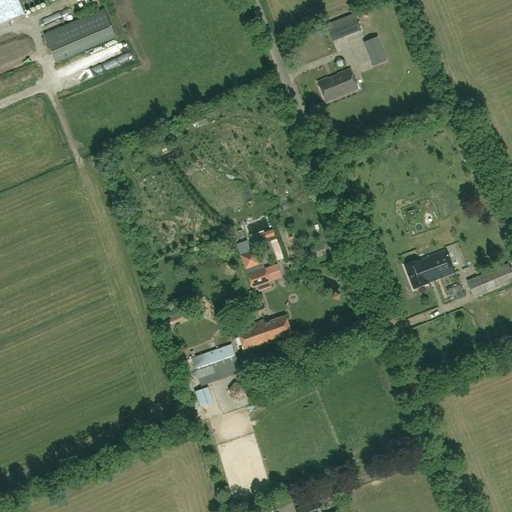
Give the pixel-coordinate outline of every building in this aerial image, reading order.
[(47,0),(0,0),(0,21),(24,11),(24,10),(47,0)] [(117,36),(105,9),(45,34),(57,62),(117,36)] [(50,19),(56,16),(52,9),(46,12),(50,19)] [(361,30),(354,13),(326,25),(333,41),(361,30)] [(387,60),(378,36),(363,42),(373,66),(387,60)] [(0,61),(20,53),(15,40),(0,46),(0,61)] [(317,82),(326,102),(359,89),(351,68),(317,82)] [(56,82),(61,80),(59,72),(53,74),(56,82)] [(277,239),(271,241),(277,260),(284,258),(277,239)] [(464,260),(465,263),(476,260),(471,245),(455,249),(459,262),(464,260)] [(447,250),(420,260),(404,266),(413,289),(429,283),(455,273),(447,250)] [(241,255),(246,268),(259,264),(254,251),(241,255)] [(511,272),(508,263),(467,281),(474,298),(511,282),(511,272)] [(253,287),(270,281),(265,268),(248,274),(253,287)] [(266,311),(263,305),(251,309),(254,315),(266,311)] [(171,325),(199,313),(196,308),(168,320),(171,325)] [(264,320),(272,343),(280,340),(279,337),(292,333),(286,315),(269,321),(268,318),(264,320)] [(272,343),(264,320),(236,329),(244,353),(272,343)] [(201,385),(240,372),(231,344),(192,357),(201,385)] [(235,381),(232,379),(225,388),(228,397),(231,397),(232,400),(242,400),(248,393),(246,384),(235,381)] [(204,389),(197,391),(202,406),(208,403),(204,390),(204,389)] [(336,511),(337,511),(334,511),(321,511),(317,500),(295,508),(296,511),(336,511)]
